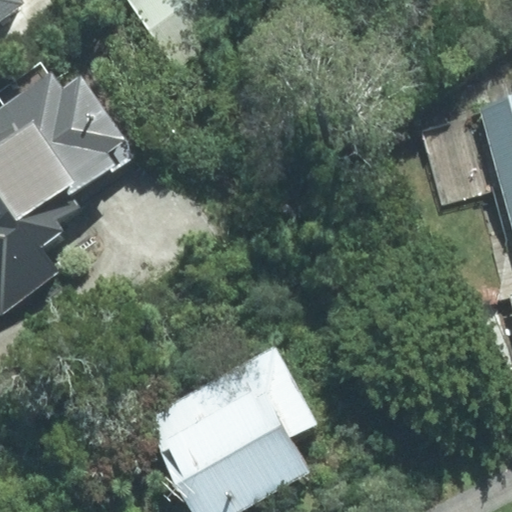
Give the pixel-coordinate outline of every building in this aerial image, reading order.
[(0,0),(0,35),(47,3),(44,0),(0,0)] [(261,17),(249,0),(140,0),(186,67),(261,17)] [(511,103),(498,107),(511,166),(511,103)] [(0,309),(71,246),(14,183),(0,194),(0,309)] [(311,440),(335,427),(293,346),(157,416),(206,511),(253,511),(328,474),(311,440)]
